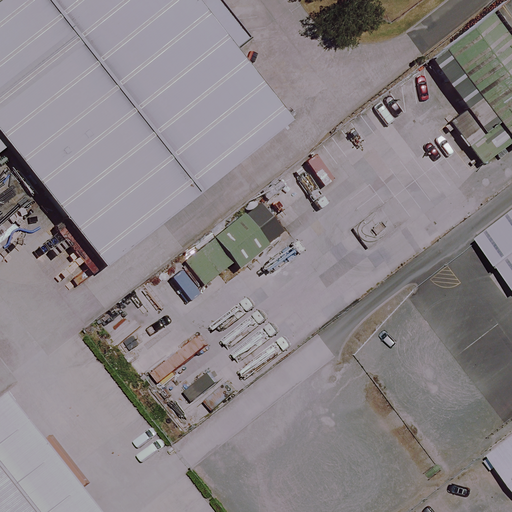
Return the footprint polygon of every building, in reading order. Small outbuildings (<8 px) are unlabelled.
[(273,134),(169,0),(0,0),(0,159),(88,274),(273,134)] [(511,148),(511,77),(471,26),(423,64),(499,159),(511,148)] [(511,207),(465,245),(505,295),(511,289),(511,207)] [(257,229),(254,232),(240,215),(183,263),(203,287),(230,264),(237,272),(267,247),(264,244),(268,241),(257,229)] [(119,511),(23,390),(0,408),(0,511),(119,511)]
